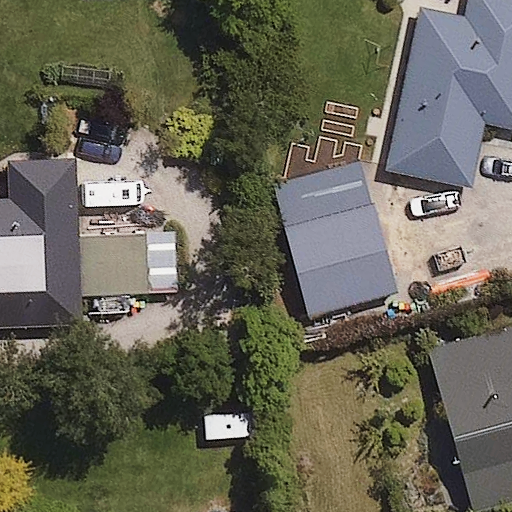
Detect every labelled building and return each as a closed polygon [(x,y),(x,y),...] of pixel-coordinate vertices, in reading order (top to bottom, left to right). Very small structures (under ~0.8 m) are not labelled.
[(511,0),(461,0),(460,8),(426,1),(391,164),(473,181),(487,115),(511,120),(511,0)] [(359,145),(269,172),(312,312),(402,284),(359,145)] [(0,315),(84,313),(84,289),(180,287),(178,224),(83,226),(82,201),(4,203),(5,243),(0,243),(0,315)] [(511,312),(428,337),(476,501),(511,490),(511,312)] [(205,397),(206,434),(258,433),(257,396),(205,397)]
